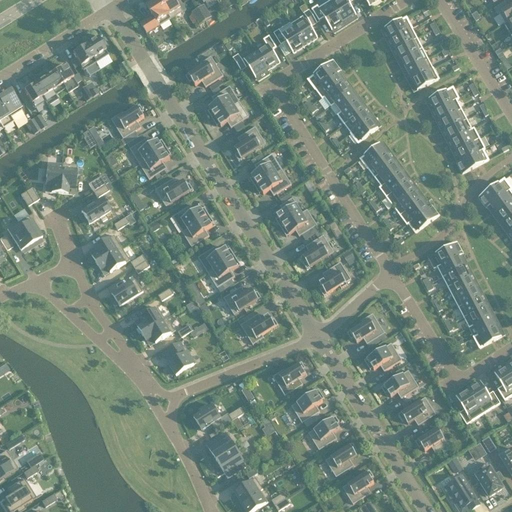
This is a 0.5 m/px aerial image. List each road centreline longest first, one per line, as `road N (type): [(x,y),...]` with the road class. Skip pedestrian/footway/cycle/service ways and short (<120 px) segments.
road 1 (residential): [(110,9),(316,338)]
road 2 (residential): [(391,274),(277,90),(287,75),(404,0)]
road 3 (residential): [(316,338),(425,511)]
road 4 (residential): [(511,348),(458,374),(391,274)]
road 5 (residential): [(171,400),(316,338)]
road 6 (residential): [(436,0),(511,117)]
road 7 (residential): [(0,77),(110,9)]
